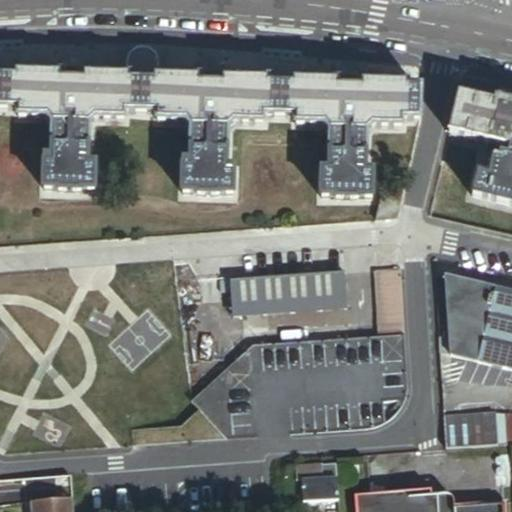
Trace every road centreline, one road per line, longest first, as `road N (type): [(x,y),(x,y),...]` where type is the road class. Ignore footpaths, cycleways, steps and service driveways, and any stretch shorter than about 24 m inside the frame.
road 1 (residential): [(0,272),(416,238),(511,260)]
road 2 (tertiary): [(502,39),(259,0)]
